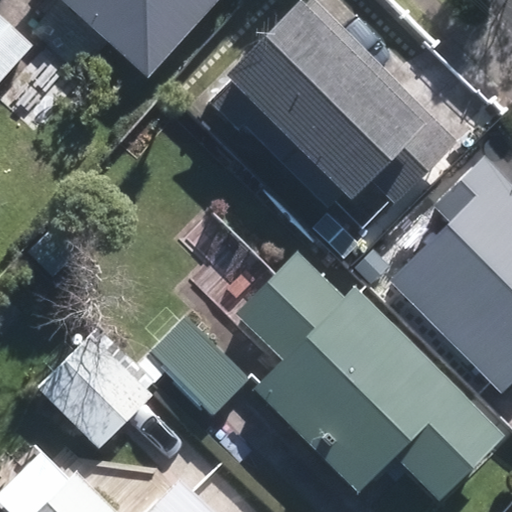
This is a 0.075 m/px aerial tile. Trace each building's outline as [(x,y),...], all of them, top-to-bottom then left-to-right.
[(54,0),(147,81),(219,0),(54,0)] [(292,7),(217,82),(227,91),(216,103),(332,219),(367,185),(391,208),(455,145),(311,2),(299,14),(292,7)] [(0,80),(30,45),(0,19),(0,80)] [(445,225),(385,283),(497,397),(511,382),(511,194),(478,160),(429,209),(445,225)] [(280,364),(249,394),(353,498),(390,461),(434,505),(500,439),(351,292),(340,304),(293,257),(232,317),(280,364)] [(242,381),(179,314),(141,351),(204,418),(242,381)] [(148,401),(90,341),(38,391),(96,451),(148,401)] [(0,509),(2,511),(207,511),(178,481),(174,485),(157,469),(79,457),(65,445),(49,461),(34,445),(18,461),(6,449),(0,455),(0,509)]
